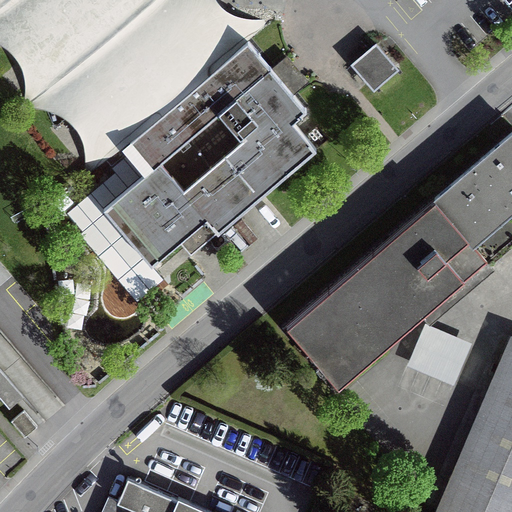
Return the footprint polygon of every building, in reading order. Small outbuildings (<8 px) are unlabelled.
[(129,138),(247,38),(214,0),(0,0),(0,32),(112,165),(127,153),(120,145),(129,138)] [(307,109),(247,38),(129,138),(153,166),(104,207),(152,264),(207,217),(218,231),(316,148),(293,121),(307,109)] [(398,68),(377,43),(353,63),(374,88),(398,68)] [(511,132),(287,324),(339,385),(511,237),(511,132)] [(427,332),(416,359),(456,376),(468,349),(427,332)] [(511,511),(511,341),(438,511),(511,511)] [(12,420),(25,436),(38,425),(24,409),(12,420)] [(215,511),(179,496),(178,498),(128,476),(118,499),(109,495),(101,511),(215,511)]
